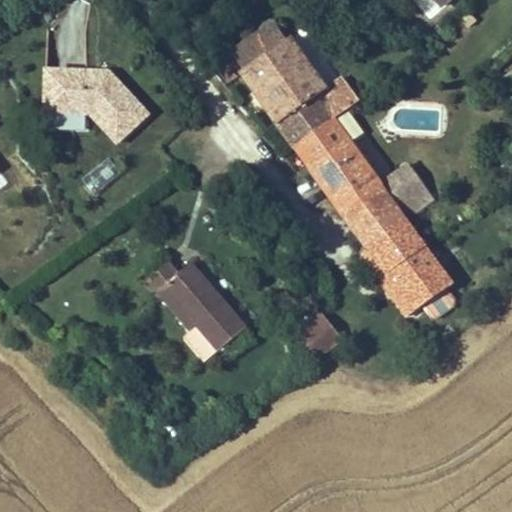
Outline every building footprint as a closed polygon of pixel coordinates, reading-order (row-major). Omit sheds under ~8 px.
[(428,0),(437,11),(449,0),(428,0)] [(270,61),(287,49),(274,31),(256,43),(270,61)] [(317,103),(325,97),(289,48),(287,49),(270,61),(242,81),(294,152),(332,124),(317,103)] [(32,125),(32,82),(22,82),(22,125),(32,125)] [(63,82),(32,82),(32,125),(67,125),(95,153),(125,123),(85,82),(84,82),(79,87),(64,87),(63,82)] [(325,97),(317,103),(332,124),(347,114),(332,92),(325,97)] [(332,124),(294,152),(344,220),(382,193),(332,124)] [(387,199),(382,193),(344,220),(349,227),(387,199)] [(387,199),(349,227),(372,259),(410,231),(387,199)] [(455,292),(410,231),(372,259),(390,282),(417,319),(455,292)] [(372,259),(363,265),(381,289),(390,282),(372,259)] [(171,274),(160,284),(149,271),(126,291),(136,302),(144,296),(169,324),(198,358),(224,337),(171,274)] [(408,326),(417,319),(390,282),(381,289),(408,326)] [(144,296),(136,302),(160,332),(169,324),(144,296)] [(282,338),(303,365),(326,346),(306,319),(282,338)]
